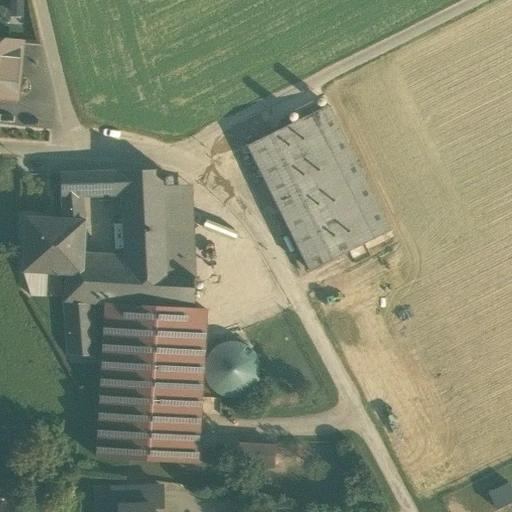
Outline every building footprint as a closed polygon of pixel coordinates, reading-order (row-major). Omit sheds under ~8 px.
[(0,94),(15,96),(20,45),(2,43),(2,40),(0,40),(0,94)] [(247,146),(309,271),(390,231),(328,106),(247,146)] [(161,169),(122,171),(123,194),(127,262),(129,279),(143,279),(165,280),(165,278),(162,187),(161,169)] [(110,194),(109,171),(96,172),(97,195),(110,194)] [(110,194),(123,194),(122,171),(109,171),(110,194)] [(60,173),(61,196),(80,194),(78,173),(74,173),(60,173)] [(189,186),(162,187),(165,278),(193,279),(189,186)] [(83,221),(80,194),(61,196),(62,219),(62,220),(83,221)] [(66,274),(82,274),(83,260),(85,221),(83,221),(62,220),(62,219),(25,217),(23,272),(66,274)] [(66,274),(63,301),(92,303),(105,304),(141,306),(143,279),(129,279),(127,262),(83,260),(82,274),(66,274)] [(26,274),(26,295),(44,295),(44,273),(26,274)] [(165,280),(143,279),(141,306),(194,309),(193,279),(165,278),(165,280)] [(96,357),(92,303),(63,301),(68,355),(96,357)] [(194,309),(141,306),(105,304),(96,458),(197,463),(206,310),(194,309)] [(275,446),(237,444),(236,466),(274,468),(275,446)] [(494,507),(511,499),(504,484),(487,491),(494,507)] [(152,511),(153,508),(162,507),(161,486),(128,487),(128,490),(111,490),(111,502),(98,502),(98,511),(152,511)]
